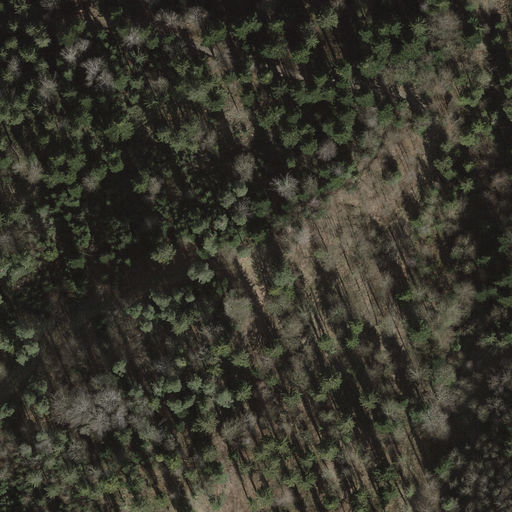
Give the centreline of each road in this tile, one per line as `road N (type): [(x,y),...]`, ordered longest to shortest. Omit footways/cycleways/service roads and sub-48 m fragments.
road 1 (track): [(511,362),(454,412),(428,406),(393,356),(397,248),(433,141),(420,101),(253,64),(170,32),(109,21),(0,20)]
road 2 (track): [(0,400),(104,305),(158,282),(234,271),(250,276),(257,292),(247,394),(259,478)]
road 3 (track): [(173,511),(200,343),(234,271)]
